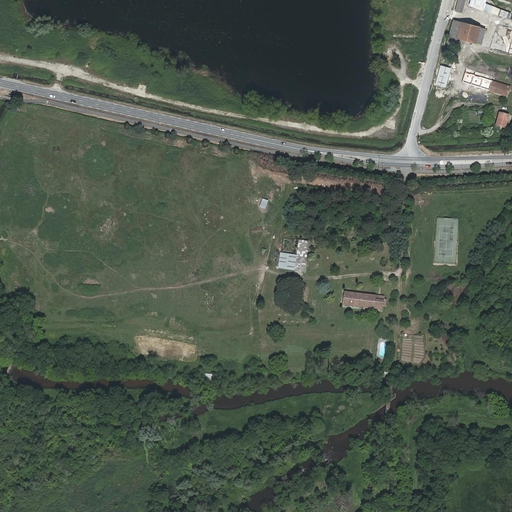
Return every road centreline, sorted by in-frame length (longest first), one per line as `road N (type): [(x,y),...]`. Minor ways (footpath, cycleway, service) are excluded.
road 1 (track): [(425,84),(407,82),(393,118),(370,136),(311,133),(0,63)]
road 2 (secondary): [(406,162),(317,152),(0,83)]
road 3 (unclassified): [(445,0),(406,162)]
